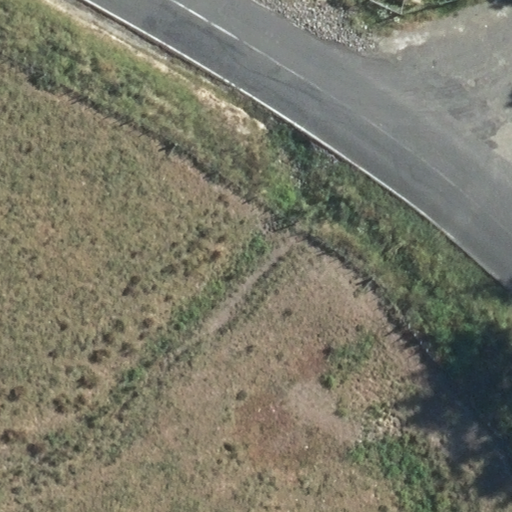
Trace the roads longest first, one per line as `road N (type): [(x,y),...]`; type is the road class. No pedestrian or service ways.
road 1 (tertiary): [(169,0),(355,116),(511,247)]
road 2 (track): [(511,15),(355,116)]
